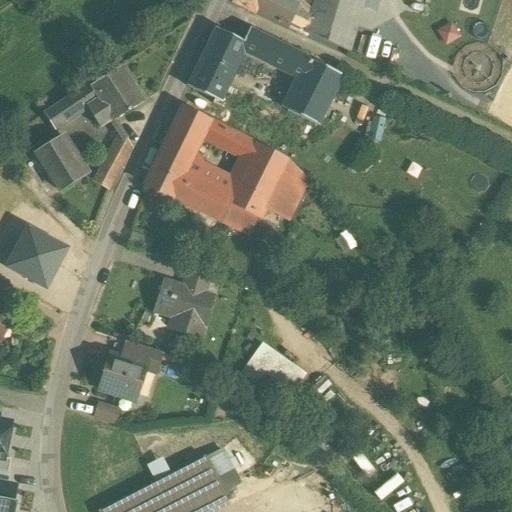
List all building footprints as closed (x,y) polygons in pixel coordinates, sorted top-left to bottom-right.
[(233,0),(231,4),(259,18),(260,17),(266,19),(274,0),(233,0)] [(286,4),(277,0),(274,0),(266,19),(288,30),(290,25),(306,32),(310,16),(297,10),(286,4)] [(299,6),(287,0),(277,0),(286,4),(297,10),(299,6)] [(314,0),(310,16),(306,32),(331,44),(343,0),(314,0)] [(343,0),(331,44),(349,53),(363,0),(343,0)] [(434,32),(443,46),(456,37),(447,23),(434,32)] [(244,44),(218,30),(198,73),(224,85),(244,44)] [(312,62),(248,31),(245,35),(251,55),(303,80),(312,62)] [(287,112),(316,125),(341,76),(312,62),(303,80),(287,112)] [(142,104),(119,68),(90,87),(112,122),(112,123),(142,104)] [(224,85),(198,73),(190,90),(215,102),(224,85)] [(90,87),(89,86),(43,115),(53,129),(85,109),(99,130),(112,122),(90,87)] [(258,146),(184,109),(178,122),(199,138),(202,140),(203,136),(252,159),(258,146)] [(199,138),(178,122),(168,141),(195,153),(199,138)] [(119,136),(95,180),(109,187),(110,185),(133,143),(119,136)] [(85,178),(60,138),(35,153),(60,193),(85,178)] [(195,153),(168,141),(145,185),(172,198),(182,178),(195,153)] [(252,159),(231,202),(258,216),(260,217),(288,161),(269,152),(258,146),(252,159)] [(376,156),(365,146),(349,164),(351,166),(356,171),(360,174),(376,156)] [(351,166),(345,173),(350,178),(356,171),(351,166)] [(191,182),(182,178),(172,198),(177,200),(184,186),(188,188),(191,182)] [(231,202),(191,182),(188,188),(184,186),(177,200),(220,222),(222,220),(249,234),(258,216),(231,202)] [(66,251),(27,230),(7,268),(46,288),(66,251)] [(211,273),(189,266),(185,279),(207,286),(211,273)] [(214,297),(162,281),(152,312),(178,320),(174,333),(201,341),(214,297)] [(0,298),(0,321),(7,325),(16,308),(0,298)] [(161,354),(127,343),(123,356),(146,363),(144,370),(155,373),(161,354)] [(254,344),(234,377),(279,404),(299,371),(254,344)] [(146,363),(123,356),(122,360),(110,356),(99,391),(134,402),(144,370),(146,363)] [(302,413),(335,404),(329,381),(296,390),(302,413)] [(85,418),(107,426),(114,409),(92,400),(85,418)] [(3,459),(10,425),(0,423),(0,460),(3,461),(3,459)] [(148,480),(162,473),(155,458),(141,465),(148,480)] [(0,472),(7,474),(10,460),(3,459),(3,461),(0,460),(0,472)] [(206,459),(103,511),(207,511),(228,502),(206,459)] [(0,511),(12,511),(18,486),(0,482),(0,511)]
